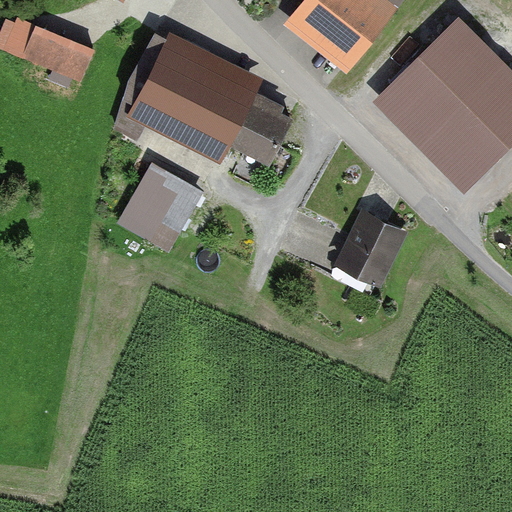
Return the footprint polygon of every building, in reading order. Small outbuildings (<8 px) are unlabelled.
[(348,69),(405,0),(304,0),(288,20),(348,69)] [(470,178),(511,136),(511,85),(452,24),(384,91),(470,178)] [(82,83),(93,54),(34,33),(23,62),(82,83)] [(259,81),(168,34),(126,116),(216,162),(224,146),(270,170),(298,115),(254,92),(259,81)] [(173,251),(207,193),(155,163),(121,221),(173,251)] [(384,289),(411,234),(363,211),(336,266),(384,289)]
